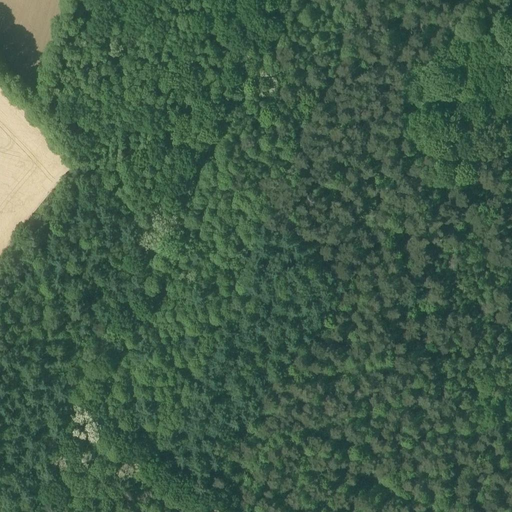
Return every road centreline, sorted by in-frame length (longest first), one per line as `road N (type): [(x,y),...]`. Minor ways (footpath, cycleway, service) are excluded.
road 1 (track): [(78,394),(240,45)]
road 2 (track): [(78,394),(244,511)]
road 3 (track): [(23,511),(78,394)]
